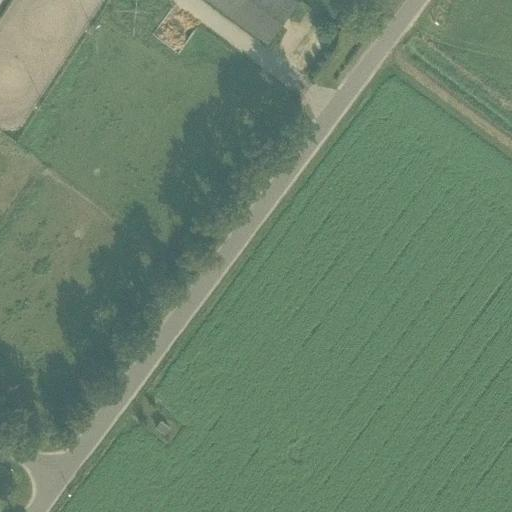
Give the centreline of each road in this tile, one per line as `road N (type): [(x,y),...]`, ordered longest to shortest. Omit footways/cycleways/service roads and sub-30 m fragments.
road 1 (unclassified): [(57,483),(418,0)]
road 2 (track): [(511,153),(376,54)]
